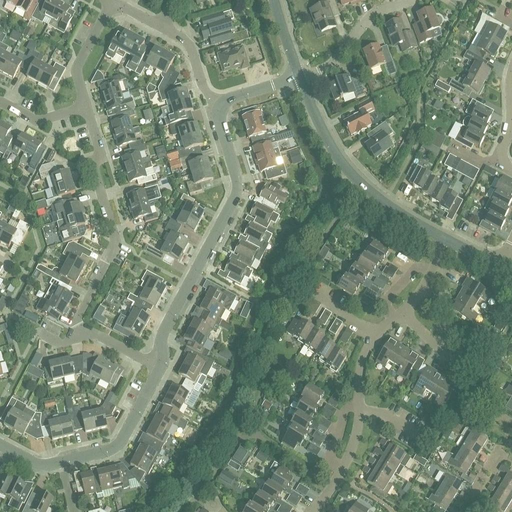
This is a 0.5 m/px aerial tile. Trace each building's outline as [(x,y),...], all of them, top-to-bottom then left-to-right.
[(16,9),(20,0),(6,0),(8,1),(6,3),(16,9)] [(20,0),(16,9),(26,14),(23,19),(29,22),(33,15),(33,14),(40,1),(38,0),(20,0)] [(51,20),(60,3),(53,0),(48,0),(44,10),(38,7),(32,18),(42,24),(46,17),(51,20)] [(332,18),(340,16),(334,0),(318,0),(321,7),(311,11),(316,25),(318,24),(321,32),(335,27),(332,18)] [(70,9),(60,3),(51,20),(56,23),(53,29),(64,35),(69,24),(64,21),(70,9)] [(433,32),(432,31),(439,28),(432,9),(417,15),(420,23),(421,23),(423,27),(415,30),(420,44),(430,40),(435,38),(433,32)] [(212,45),(232,39),(233,43),(249,39),(246,31),(231,35),(230,31),(232,30),(229,21),(234,19),(231,11),(222,14),(202,20),(205,28),(208,27),(211,37),(210,37),(212,45)] [(483,38),(500,46),(506,35),(499,31),(502,25),(487,17),(483,23),(490,26),(483,38)] [(407,52),(417,48),(411,33),(406,35),(400,21),(386,27),(393,46),(403,43),(407,52)] [(35,32),(28,27),(23,35),(31,39),(35,32)] [(126,54),(135,37),(125,32),(119,44),(113,42),(105,56),(111,59),(114,54),(123,59),(126,54)] [(3,34),(0,39),(0,72),(2,73),(11,57),(5,54),(8,48),(2,44),(6,36),(3,34)] [(145,43),(135,37),(126,54),(132,57),(129,62),(133,64),(132,66),(137,69),(143,58),(138,55),(145,43)] [(500,46),(483,38),(478,48),(472,45),(468,52),(473,54),(481,59),(484,52),(494,58),(500,46)] [(388,77),(390,76),(392,80),(398,78),(397,74),(390,56),(383,58),(378,45),(363,51),(370,71),(384,66),(388,77)] [(241,70),(249,68),(243,47),(221,54),(224,61),(220,62),(223,73),(235,69),(234,67),(240,66),(241,70)] [(143,58),(137,69),(143,72),(146,65),(156,70),(165,54),(155,48),(148,61),(143,58)] [(30,59),(28,64),(33,66),(27,77),(38,83),(46,67),(40,64),(44,58),(34,52),(30,59)] [(11,57),(2,73),(13,79),(19,68),(24,71),(28,64),(30,59),(20,54),(16,60),(11,57)] [(175,59),(165,54),(156,70),(165,75),(161,84),(166,87),(173,74),(168,71),(175,59)] [(484,60),(481,59),(473,54),(469,61),(473,63),(470,69),(472,70),(469,75),(484,84),(485,82),(487,83),(492,73),(480,67),(484,60)] [(46,67),(38,83),(49,89),(55,78),(60,81),(66,70),(56,64),(52,71),(46,67)] [(444,82),(443,84),(451,88),(464,96),(467,89),(478,95),(479,93),(481,94),(485,87),(483,86),(484,84),(469,75),(466,81),(464,80),(463,81),(459,79),(457,83),(452,80),(449,85),(444,82)] [(103,100),(121,95),(118,83),(121,81),(120,76),(107,80),(109,85),(100,88),(103,95),(101,95),(103,100)] [(356,99),(365,96),(358,77),(350,81),(348,77),(335,82),(336,84),(329,87),(335,101),(339,99),(340,100),(342,99),(342,98),(354,93),(356,99)] [(451,88),(443,84),(438,81),(435,87),(448,94),(451,88)] [(401,84),(393,87),(397,96),(404,93),(401,84)] [(171,106),(189,101),(186,90),(173,94),(171,88),(159,91),(162,102),(169,100),(171,106)] [(121,95),(103,100),(105,105),(106,105),(108,112),(116,110),(117,115),(119,115),(132,111),(135,110),(132,100),(124,102),(121,95)] [(374,111),(368,100),(356,107),(360,113),(344,121),(351,135),(357,133),(358,134),(367,129),(366,128),(371,125),(366,115),(374,111)] [(487,127),(492,117),(481,111),(484,106),(472,100),(469,106),(475,109),(470,119),(472,120),(487,127)] [(189,101),(171,106),(173,112),(168,114),(169,118),(167,119),(169,126),(181,122),(179,115),(192,111),(189,101)] [(245,128),(263,123),(259,112),(258,113),(256,107),(242,112),(244,117),(242,117),(245,128)] [(132,111),(119,115),(121,120),(111,123),(113,130),(112,131),(114,136),(132,130),(129,118),(133,116),(132,111)] [(398,120),(395,116),(388,121),(391,125),(398,120)] [(472,120),(467,129),(469,130),(483,138),(489,128),(487,127),(472,120)] [(181,122),(169,126),(172,137),(180,134),(182,141),(200,135),(196,125),(183,129),(181,122)] [(266,134),(263,123),(245,128),(249,139),(250,139),(252,144),(273,138),(271,132),(266,134)] [(392,147),(387,138),(393,134),(385,123),(372,132),(377,138),(366,145),(372,154),(372,153),(376,158),(392,147)] [(2,124),(0,127),(0,145),(1,146),(0,147),(0,152),(4,155),(6,151),(10,144),(5,141),(12,129),(2,124)] [(467,129),(462,127),(454,141),(471,150),(474,146),(479,149),(485,139),(483,138),(469,130),(467,129)] [(132,130),(114,136),(115,141),(116,141),(119,148),(128,145),(130,150),(144,146),(143,140),(136,142),(134,136),(141,134),(139,128),(132,130)] [(290,132),(287,133),(275,137),(276,143),(289,140),(292,139),(290,132)] [(435,133),(432,138),(443,144),(446,138),(435,133)] [(15,147),(10,144),(6,151),(12,154),(13,152),(18,155),(20,152),(24,154),(32,140),(22,135),(15,147)] [(72,147),(72,152),(79,151),(78,135),(65,136),(66,148),(72,147)] [(200,135),(182,141),(184,147),(176,149),(179,160),(191,157),(189,150),(203,146),(200,135)] [(432,138),(429,144),(440,150),(443,144),(432,138)] [(42,146),(32,140),(24,154),(29,156),(26,162),(31,165),(27,172),(33,175),(40,160),(35,158),(42,146)] [(255,161),(280,154),(278,149),(272,151),(270,143),(253,148),(255,155),(254,156),(255,161)] [(144,146),(130,150),(131,156),(122,158),(124,166),(123,166),(124,171),(151,163),(150,158),(141,160),(139,153),(147,151),(146,145),(144,146)] [(303,149),(292,152),(294,159),(305,156),(303,149)] [(51,164),(56,154),(52,152),(47,162),(51,164)] [(281,158),(280,154),(255,161),(257,166),(258,166),(260,173),(278,168),(275,160),(281,158)] [(450,169),(456,158),(450,155),(444,166),(450,169)] [(193,163),(191,157),(179,160),(183,171),(190,169),(192,175),(210,170),(207,159),(193,163)] [(456,158),(450,169),(452,170),(456,172),(462,161),(456,158)] [(462,161),(456,172),(458,173),(462,175),(467,164),(462,161)] [(151,163),(124,171),(126,176),(127,176),(129,183),(139,180),(141,186),(144,184),(157,181),(155,175),(147,178),(145,171),(153,168),(151,163)] [(467,164),(462,175),(468,178),(473,168),(467,164)] [(430,178),(431,177),(421,171),(423,168),(417,165),(412,176),(417,179),(413,187),(422,192),(423,192),(430,178)] [(497,173),(486,167),(483,172),(494,178),(497,173)] [(473,168),(468,178),(474,182),(480,171),(473,168)] [(55,187),(72,182),(69,172),(55,176),(53,170),(40,174),(41,180),(46,179),(49,190),(55,188),(55,187)] [(210,170),(192,175),(194,181),(187,184),(190,195),(202,191),(200,184),(213,180),(210,170)] [(423,192),(422,192),(421,194),(431,199),(439,185),(440,184),(430,178),(423,192)] [(460,180),(458,190),(465,192),(468,182),(460,180)] [(159,186),(157,181),(144,184),(146,190),(159,186)] [(511,199),(511,196),(511,187),(500,181),(495,191),(497,192),(497,191),(511,199)] [(55,187),(55,188),(58,198),(46,202),(48,208),(51,207),(63,203),(61,197),(75,193),(72,182),(55,187)] [(431,199),(430,201),(440,206),(447,192),(448,193),(449,191),(439,185),(431,199)] [(284,206),(288,198),(266,186),(260,197),(265,199),(262,205),(275,212),(280,204),(284,206)] [(148,203),(154,201),(153,196),(146,198),(144,190),(127,195),(129,203),(128,203),(129,208),(148,203)] [(497,191),(497,192),(491,202),(493,203),(507,210),(511,200),(511,199),(497,191)] [(440,206),(439,208),(449,213),(451,210),(457,213),(463,201),(457,198),(458,198),(448,193),(447,192),(440,206)] [(182,214),(199,223),(204,213),(192,206),(195,201),(184,195),(181,200),(188,204),(182,214)] [(72,200),(63,203),(51,207),(54,217),(57,216),(58,216),(60,222),(63,221),(82,215),(85,214),(82,204),(74,206),(72,200)] [(148,203),(129,208),(131,213),(132,213),(134,220),(144,217),(145,223),(158,219),(156,214),(151,215),(148,203)] [(493,203),(488,213),(490,213),(504,221),(509,211),(507,210),(493,203)] [(275,225),(280,217),(256,204),(251,215),(256,218),(253,223),(267,231),(271,223),(275,225)] [(22,211),(17,208),(12,218),(15,219),(16,218),(17,218),(22,211)] [(490,213),(484,223),(482,222),(479,227),(489,233),(492,228),(500,232),(506,222),(504,221),(490,213)] [(199,223),(182,214),(177,223),(170,220),(167,225),(179,231),(181,226),(194,232),(199,223)] [(63,221),(65,229),(57,231),(61,245),(81,238),(78,228),(85,226),(84,224),(86,223),(87,221),(86,217),(84,216),(82,217),(82,215),(63,221)] [(15,231),(7,227),(0,240),(0,243),(9,248),(11,243),(19,247),(30,227),(20,222),(15,231)] [(268,244),(272,236),(250,224),(245,235),(249,237),(246,243),(260,250),(264,242),(268,244)] [(179,231),(167,225),(165,231),(171,234),(166,244),(183,253),(188,243),(176,236),(179,231)] [(259,263),(264,254),(241,242),(235,253),(241,256),(238,261),(251,268),(255,260),(259,263)] [(65,266),(81,275),(86,265),(77,260),(83,248),(73,243),(68,244),(63,255),(69,259),(65,266)] [(183,253),(166,244),(161,253),(149,247),(146,252),(163,261),(165,256),(178,262),(183,253)] [(364,255),(379,264),(381,265),(389,253),(373,244),(370,250),(368,249),(364,255)] [(324,247),(322,251),(317,256),(323,260),(330,251),(324,247)] [(379,264),(364,255),(360,260),(359,259),(355,266),(370,275),(372,276),(387,285),(389,281),(382,277),(382,276),(378,273),(377,268),(379,264)] [(250,281),(249,280),(253,272),(231,260),(225,271),(230,273),(227,279),(244,288),(247,287),(250,281)] [(370,275),(355,266),(354,265),(351,271),(349,270),(345,276),(360,285),(377,295),(380,292),(372,287),(373,286),(368,284),(367,280),(370,275)] [(396,274),(398,270),(390,265),(388,269),(396,274)] [(81,275),(65,266),(62,272),(57,269),(53,270),(52,272),(46,269),(44,275),(52,279),(60,283),(62,278),(75,285),(81,275)] [(145,290),(161,298),(166,289),(153,282),(156,277),(147,272),(144,277),(147,279),(145,284),(147,285),(145,290)] [(360,285),(345,276),(341,282),(340,281),(336,287),(353,297),(360,285)] [(51,286),(46,295),(68,307),(73,297),(60,290),(63,285),(60,283),(52,279),(49,285),(51,286)] [(464,290),(460,297),(476,307),(481,300),(485,302),(489,295),(491,296),(491,295),(467,281),(462,289),(464,290)] [(213,285),(205,300),(223,309),(229,312),(237,297),(213,285)] [(161,298),(145,290),(142,295),(140,293),(137,298),(130,294),(127,300),(134,304),(140,307),(143,301),(155,308),(161,298)] [(124,303),(127,298),(119,293),(116,299),(124,303)] [(68,307),(46,295),(44,301),(42,299),(36,309),(47,315),(50,310),(63,317),(68,307)] [(0,307),(0,308),(7,311),(11,300),(4,297),(0,307)] [(370,302),(362,297),(360,301),(368,306),(370,302)] [(476,307),(460,297),(456,303),(454,302),(449,310),(473,324),(472,323),(477,315),(473,313),(476,307)] [(223,309),(205,300),(200,310),(203,311),(200,316),(202,317),(213,324),(219,327),(222,321),(218,319),(223,309)] [(320,305),(314,301),(307,313),(313,317),(320,305)] [(140,307),(134,304),(129,314),(131,315),(129,320),(145,328),(150,319),(137,312),(140,307)] [(331,315),(325,311),(318,323),(324,326),(331,315)] [(213,324),(202,317),(199,322),(194,320),(189,330),(207,340),(212,330),(210,329),(213,324)] [(145,328),(129,320),(126,325),(123,323),(122,323),(118,324),(117,326),(116,325),(113,331),(124,337),(127,331),(139,338),(145,328)] [(304,346),(313,331),(314,329),(302,322),(300,324),(293,320),(286,333),(299,340),(297,342),(304,346)] [(335,336),(342,324),(336,320),(328,334),(334,338),(335,336)] [(207,340),(189,330),(184,340),(189,343),(186,348),(197,353),(197,354),(206,358),(210,353),(202,349),(207,340)] [(353,333),(347,330),(340,342),(346,345),(353,333)] [(313,331),(304,346),(303,346),(310,350),(309,352),(315,356),(324,341),(325,338),(313,331)] [(394,366),(404,349),(398,346),(399,344),(390,339),(376,363),(377,361),(386,366),(388,362),(394,366)] [(324,341),(315,356),(314,356),(320,360),(319,361),(325,365),(335,350),(336,348),(324,341)] [(410,353),(404,349),(394,366),(400,370),(398,374),(405,378),(404,380),(405,381),(406,379),(408,380),(415,370),(418,372),(425,361),(419,358),(420,356),(411,351),(410,353)] [(335,350),(325,365),(331,369),(330,371),(337,374),(347,358),(335,350)] [(83,356),(82,374),(89,377),(90,375),(100,380),(108,364),(103,362),(105,359),(100,356),(96,364),(91,361),(93,357),(89,354),(83,354),(83,356)] [(189,356),(184,366),(202,375),(210,360),(206,358),(197,354),(195,359),(189,356)] [(82,374),(83,356),(70,359),(70,355),(58,358),(59,361),(63,378),(82,374)] [(63,378),(59,361),(54,362),(53,359),(48,361),(50,372),(45,373),(47,385),(53,383),(53,381),(63,378)] [(216,377),(222,366),(217,363),(211,374),(216,377)] [(108,364),(100,380),(109,386),(111,383),(116,386),(121,377),(116,374),(119,367),(115,364),(113,367),(108,364)] [(202,375),(184,366),(178,375),(186,380),(183,385),(194,390),(202,375)] [(432,395),(441,378),(436,375),(437,373),(428,368),(415,390),(415,391),(416,389),(424,394),(426,391),(432,395)] [(441,378),(432,395),(437,398),(436,401),(443,406),(442,407),(443,408),(457,386),(448,381),(447,382),(441,378)] [(194,390),(183,385),(180,390),(173,386),(168,396),(183,404),(185,406),(194,390)] [(302,399),(316,407),(323,395),(307,385),(303,391),(305,392),(301,398),(302,399)] [(116,393),(112,400),(117,404),(122,397),(116,393)] [(183,404),(168,396),(162,406),(164,406),(161,412),(187,426),(188,423),(179,418),(181,415),(179,413),(183,404)] [(21,417),(26,408),(27,406),(12,398),(6,410),(11,413),(4,426),(14,431),(21,417)] [(297,411),(296,412),(311,420),(318,408),(316,407),(302,399),(298,404),(300,405),(296,411),(297,411)] [(338,404),(334,401),(330,399),(328,403),(336,408),(338,404)] [(97,411),(92,413),(96,430),(107,428),(105,418),(112,416),(112,415),(116,407),(113,405),(105,401),(103,400),(101,403),(104,405),(102,407),(97,408),(97,411)] [(76,420),(74,409),(73,405),(68,406),(69,410),(68,410),(69,415),(64,416),(64,419),(59,421),(63,438),(74,436),(71,422),(76,420)] [(96,430),(92,413),(87,414),(86,411),(81,412),(79,407),(74,409),(76,420),(82,419),(85,433),(96,430)] [(36,414),(26,408),(21,417),(14,431),(24,436),(31,423),(33,425),(36,441),(44,439),(41,429),(40,424),(40,421),(34,418),(36,414)] [(157,416),(152,426),(167,434),(172,425),(184,431),(187,426),(161,412),(159,417),(157,416)] [(313,422),(311,420),(296,412),(293,416),(290,415),(287,421),(292,424),(291,425),(305,434),(309,429),(313,428),(317,431),(312,438),(314,439),(322,444),(326,437),(324,436),(327,431),(313,422)] [(333,417),(323,412),(321,415),(330,421),(333,417)] [(41,414),(40,421),(40,424),(41,429),(49,427),(52,441),(63,438),(59,421),(54,422),(53,419),(48,420),(46,413),(41,414)] [(308,435),(305,434),(291,425),(287,431),(289,432),(282,444),(294,451),(297,445),(300,447),(308,435)] [(167,434),(152,426),(146,436),(152,438),(149,444),(159,449),(161,451),(164,445),(162,444),(167,434)] [(465,439),(482,449),(487,441),(482,437),(484,433),(476,428),(473,432),(470,430),(465,439)] [(322,444),(314,439),(312,442),(320,447),(322,444)] [(465,439),(459,448),(476,458),(482,449),(465,439)] [(383,456),(399,466),(405,455),(386,444),(387,443),(382,440),(379,444),(388,449),(384,455),(383,456)] [(159,449),(149,444),(146,449),(141,446),(136,456),(153,465),(159,456),(157,454),(159,449)] [(459,448),(454,457),(471,467),(476,458),(459,448)] [(383,456),(384,455),(381,453),(381,452),(376,449),(373,453),(375,455),(376,457),(381,460),(378,464),(378,465),(394,475),(399,466),(383,456)] [(129,473),(135,480),(139,485),(142,489),(144,487),(140,482),(145,474),(148,475),(153,465),(136,456),(130,466),(135,468),(129,473)] [(471,467),(454,457),(448,465),(465,476),(471,467)] [(378,465),(378,464),(375,462),(376,461),(370,458),(368,462),(376,467),(373,473),(372,474),(388,484),(394,475),(378,465)] [(427,462),(421,458),(418,464),(424,468),(427,462)] [(283,492),(290,496),(300,502),(302,498),(290,491),(292,489),(289,487),(293,481),(286,477),(289,472),(274,463),(268,474),(272,476),(268,482),(283,492)] [(502,465),(499,471),(504,474),(505,472),(507,468),(503,466),(502,465)] [(135,480),(129,473),(124,466),(124,467),(121,470),(119,470),(119,467),(108,470),(112,489),(123,487),(123,489),(130,488),(128,482),(135,480)] [(372,474),(373,473),(369,471),(370,470),(365,467),(362,471),(371,477),(367,483),(383,493),(388,484),(372,474)] [(96,477),(92,477),(96,493),(96,496),(103,494),(102,492),(112,489),(108,470),(97,472),(98,475),(96,476),(96,477)] [(92,477),(92,474),(80,476),(82,482),(71,485),(73,492),(77,491),(78,494),(84,492),(85,496),(96,493),(92,477)] [(511,476),(508,474),(503,483),(511,488),(511,476)] [(445,475),(439,484),(456,494),(460,497),(462,493),(458,491),(462,485),(445,475)] [(0,479),(0,495),(6,498),(6,496),(13,481),(2,476),(0,479)] [(14,480),(13,481),(6,496),(12,499),(8,507),(18,511),(22,504),(24,505),(30,492),(24,489),(26,486),(14,480)] [(408,492),(412,485),(406,481),(402,488),(408,492)] [(283,492),(268,482),(264,488),(263,487),(259,493),(274,502),(276,503),(280,506),(289,511),(290,511),(293,509),(281,501),(282,499),(280,498),(283,492)] [(511,488),(503,483),(498,492),(511,500),(511,488)] [(439,484),(434,493),(451,503),(454,505),(457,502),(453,500),(456,494),(439,484)] [(403,501),(407,494),(400,490),(397,493),(399,495),(400,497),(399,499),(403,501)] [(511,500),(498,492),(492,500),(509,511),(511,506),(511,500)] [(45,511),(52,499),(47,496),(46,494),(44,493),(42,494),(40,493),(34,506),(27,503),(22,511),(45,511)] [(253,498),(249,504),(262,511),(267,511),(274,502),(259,493),(255,499),(253,498)] [(434,493),(429,501),(435,505),(445,511),(450,511),(451,510),(448,508),(451,503),(434,493)] [(492,500),(487,509),(491,511),(508,511),(509,511),(492,500)] [(367,511),(368,511),(356,503),(350,511),(367,511)]
